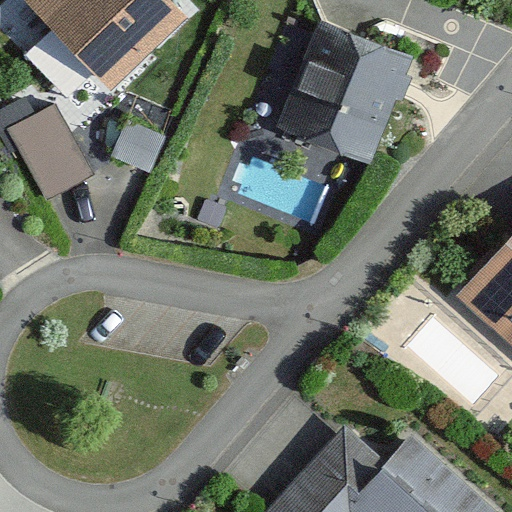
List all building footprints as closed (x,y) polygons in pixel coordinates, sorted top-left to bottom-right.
[(25,0),(24,2),(112,92),(192,14),(177,0),(25,0)] [(371,164),(416,59),(324,20),(280,125),(371,164)] [(63,95),(2,128),(44,204),(105,171),(63,95)] [(511,240),(460,299),(511,344),(511,240)] [(495,511),(414,438),(387,467),(345,428),(268,511),(495,511)]
